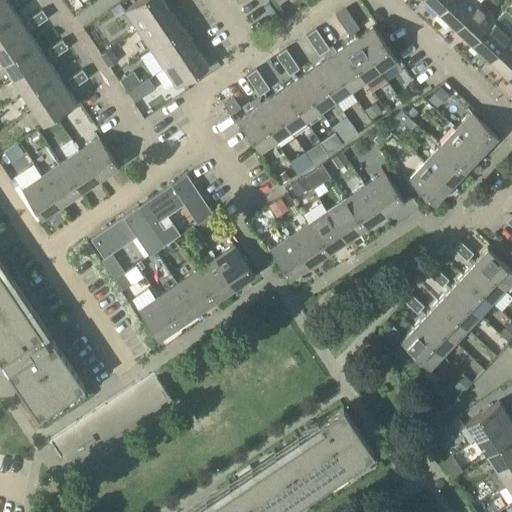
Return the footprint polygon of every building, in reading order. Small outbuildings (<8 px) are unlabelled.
[(0,0),(0,21),(15,11),(8,0),(0,0)] [(136,29),(168,7),(162,0),(136,0),(122,10),(136,29)] [(425,0),(438,12),(449,0),(425,0)] [(455,28),(480,1),(478,0),(449,0),(438,12),(455,28)] [(472,43),(497,17),(480,1),(455,28),(472,43)] [(168,7),(136,29),(149,48),(181,26),(168,7)] [(343,24),(353,17),(346,7),(336,14),(343,24)] [(34,13),(40,22),(47,17),(42,8),(34,13)] [(497,17),(472,43),(489,59),(511,34),(511,14),(505,8),(497,17)] [(0,42),(25,25),(15,11),(0,21),(0,42)] [(40,22),(34,13),(27,18),(33,26),(40,22)] [(353,17),(343,24),(349,34),(359,27),(353,17)] [(25,25),(0,42),(0,60),(2,63),(35,41),(25,25)] [(358,36),(380,69),(396,59),(373,25),(358,36)] [(181,26),(149,48),(162,67),(194,45),(181,26)] [(313,44),(323,37),(316,28),(306,34),(313,44)] [(505,75),(511,67),(511,34),(489,59),(505,75)] [(343,45),(365,79),(371,89),(386,79),(380,70),(380,69),(358,36),(343,45)] [(323,37),(313,44),(319,54),(325,50),(329,47),(323,37)] [(55,43),(60,51),(68,47),(62,38),(55,43)] [(12,78),(45,55),(35,41),(2,63),(12,78)] [(60,51),(55,43),(47,48),(53,56),(60,51)] [(194,45),(162,67),(175,86),(207,64),(194,45)] [(328,55),(350,89),(365,79),(343,45),(336,50),(335,48),(329,47),(325,50),(328,55)] [(283,64),(293,58),(286,47),(276,55),(283,64)] [(110,48),(102,54),(110,66),(119,60),(110,48)] [(45,55),(12,78),(22,93),(56,70),(45,55)] [(313,65),(335,99),(350,89),(328,55),(313,65)] [(293,58),(283,64),(289,74),(300,67),(293,58)] [(298,75),(320,109),(335,99),(313,65),(298,75)] [(75,73),(80,81),(88,76),(82,68),(75,73)] [(253,84),(263,77),(256,68),(246,74),(253,84)] [(32,108),(66,85),(56,70),(22,93),(32,108)] [(80,81),(75,73),(68,78),(73,86),(80,81)] [(130,73),(119,80),(127,92),(137,84),(130,73)] [(283,85),(305,119),(320,109),(298,75),(283,85)] [(263,77),(253,84),(260,94),(270,87),(263,77)] [(149,78),(128,93),(135,103),(156,89),(149,78)] [(409,84),(408,91),(411,95),(420,89),(414,81),(409,84)] [(66,85),(32,108),(43,124),(76,101),(66,85)] [(268,95),(290,129),(305,119),(283,85),(268,95)] [(442,87),(429,99),(438,107),(450,95),(442,87)] [(252,105),(275,139),(290,129),(268,95),(252,105)] [(224,103),(231,114),(240,107),(233,96),(224,103)] [(377,102),(366,109),(372,119),(383,113),(377,102)] [(275,139),(252,105),(237,115),(259,149),(275,139)] [(414,106),(408,113),(413,118),(419,112),(414,106)] [(456,127),(482,153),(498,135),(472,110),(456,127)] [(405,111),(393,123),(404,134),(416,122),(405,111)] [(347,117),(332,127),(335,132),(342,142),(357,132),(347,117)] [(386,127),(375,140),(381,146),(393,133),(386,127)] [(440,144),(466,169),(482,153),(456,127),(440,144)] [(335,132),(329,137),(336,147),(342,142),(335,132)] [(78,149),(99,179),(118,166),(98,136),(78,149)] [(321,143),(314,147),(321,157),(327,153),(321,143)] [(424,161),(450,186),(466,169),(440,144),(424,161)] [(99,179),(78,149),(59,162),(80,192),(99,179)] [(342,152),(332,159),(338,168),(349,161),(342,152)] [(302,155),(290,162),(297,173),(309,165),(302,155)] [(450,186),(424,161),(408,178),(434,203),(450,186)] [(80,192),(59,162),(40,174),(61,204),(80,192)] [(323,165),(306,177),(314,191),(333,178),(323,165)] [(364,184),(384,214),(404,201),(384,170),(364,184)] [(285,171),(277,176),(282,184),(290,178),(285,171)] [(187,173),(138,205),(151,225),(164,244),(180,233),(173,222),(164,227),(159,219),(184,202),(197,222),(212,211),(187,173)] [(61,204),(40,174),(21,188),(41,218),(61,204)] [(304,178),(292,186),(298,196),(311,187),(304,178)] [(384,214),(364,184),(345,197),(365,227),(384,214)] [(365,227),(345,197),(326,209),(347,239),(365,227)] [(281,198),(269,206),(278,218),(289,210),(281,198)] [(151,225),(138,205),(90,238),(103,257),(136,234),(149,254),(164,244),(151,224),(151,225)] [(347,239),(326,209),(307,222),(328,252),(347,239)] [(328,252),(307,222),(289,235),(309,265),(328,252)] [(309,265),(289,235),(269,248),(289,278),(309,265)] [(460,254),(467,246),(461,240),(454,247),(460,254)] [(214,257),(234,287),(254,274),(234,244),(214,257)] [(467,246),(460,254),(466,260),(473,252),(467,246)] [(474,260),(504,287),(511,278),(511,268),(487,246),(474,260)] [(195,270),(215,300),(234,287),(214,257),(195,270)] [(474,260),(462,273),(492,300),(499,307),(511,294),(504,287),(474,260)] [(121,263),(110,270),(115,277),(125,270),(121,263)] [(137,265),(116,279),(123,290),(144,275),(137,265)] [(435,280),(442,272),(436,266),(429,274),(435,280)] [(0,359),(37,415),(83,384),(52,338),(47,341),(40,331),(46,328),(13,280),(8,283),(0,270),(0,359)] [(176,283),(196,313),(215,300),(195,270),(176,283)] [(442,272),(435,280),(442,286),(449,278),(442,272)] [(492,300),(462,273),(450,286),(479,314),(492,300)] [(157,295),(178,325),(196,313),(176,283),(157,295)] [(479,314),(450,286),(437,299),(467,327),(479,314)] [(411,306),(418,298),(411,292),(404,300),(411,306)] [(178,325),(157,295),(138,309),(158,339),(178,325)] [(418,298),(411,306),(417,312),(424,304),(418,298)] [(467,327),(437,299),(425,312),(455,340),(467,327)] [(455,340),(425,312),(413,325),(442,353),(455,340)] [(511,321),(508,318),(497,330),(506,338),(511,331),(511,321)] [(386,332),(393,338),(400,331),(393,324),(386,332)] [(442,353),(413,325),(400,339),(429,367),(442,353)] [(462,374),(451,384),(458,391),(469,380),(462,374)] [(476,438),(510,415),(499,400),(466,423),(476,438)] [(229,482),(184,511),(283,511),(374,451),(342,405),(319,421),(323,426),(233,487),(229,482)] [(486,453),(511,435),(511,418),(510,415),(476,438),(486,453)] [(436,429),(427,436),(434,446),(443,440),(436,429)] [(496,468),(511,457),(511,435),(486,453),(496,468)] [(511,457),(496,468),(489,473),(499,488),(506,483),(511,479),(511,457)]
